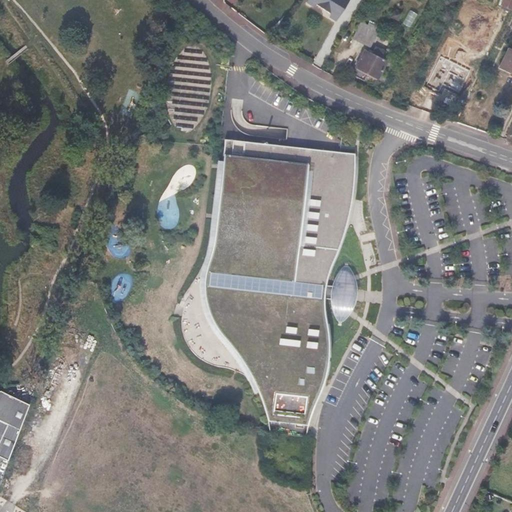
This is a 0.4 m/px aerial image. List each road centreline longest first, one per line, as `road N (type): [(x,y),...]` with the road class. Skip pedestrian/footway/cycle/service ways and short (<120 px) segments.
road 1 (residential): [(382,113),(293,72),(199,0)]
road 2 (tertiary): [(451,511),(511,383)]
road 3 (residential): [(382,113),(511,164)]
road 4 (residential): [(511,154),(382,113)]
